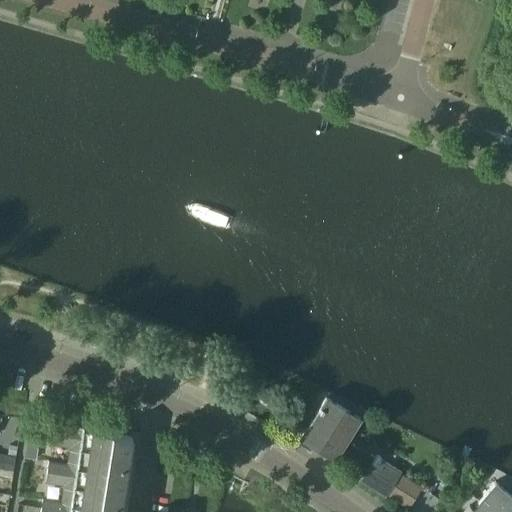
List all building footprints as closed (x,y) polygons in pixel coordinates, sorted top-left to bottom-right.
[(401,471),(380,458),(381,456),(379,455),(375,457),(347,439),(360,418),(327,397),(301,438),(302,438),(304,435),(320,445),(318,448),(335,459),(336,457),(364,474),(360,480),(385,496),(401,471)] [(119,511),(132,436),(108,432),(108,431),(74,426),(55,423),(52,444),(71,446),(68,464),(49,461),(46,481),(65,484),(62,502),(43,499),(41,511),(119,511)] [(10,444),(8,454),(16,455),(17,445),(10,444)] [(13,472),(16,455),(6,454),(4,465),(3,470),(13,472)] [(511,511),(511,493),(511,494),(495,481),(472,509),(475,511),(511,511)]
